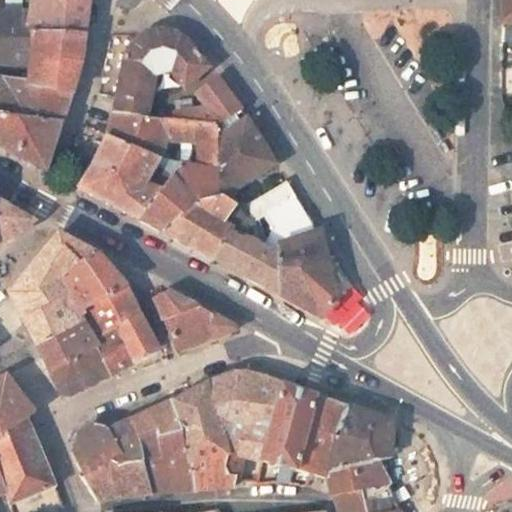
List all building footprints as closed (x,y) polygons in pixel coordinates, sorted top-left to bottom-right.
[(0,15),(0,66),(29,71),(32,33),(85,36),(90,2),(74,0),(31,0),(30,15),(0,15)] [(511,0),(502,0),(502,24),(511,24),(511,0)] [(138,38),(132,44),(126,54),(124,60),(123,65),(113,116),(123,118),(139,119),(148,121),(157,75),(169,73),(184,90),(210,69),(197,53),(187,42),(178,36),(172,32),(163,30),(150,32),(144,34),(139,37),(138,38)] [(32,33),(29,71),(76,79),(83,60),(85,36),(32,33)] [(28,85),(72,95),(76,79),(29,71),(28,85)] [(241,112),(217,78),(197,95),(206,109),(194,117),(190,107),(184,105),(173,114),(175,124),(166,123),(165,140),(198,144),(198,154),(181,152),(179,166),(171,175),(155,169),(146,184),(159,190),(146,209),(142,207),(136,218),(161,231),(195,203),(221,196),(218,128),(241,112)] [(28,85),(0,81),(0,113),(13,116),(13,117),(62,124),(63,125),(72,95),(28,85)] [(260,139),(241,112),(218,128),(221,196),(195,203),(161,231),(216,261),(231,231),(246,239),(249,225),(250,219),(237,205),(235,191),(275,164),(260,139)] [(0,113),(0,147),(46,172),(62,124),(13,117),(13,116),(0,113)] [(139,119),(123,118),(113,116),(104,144),(99,157),(81,188),(123,211),(136,218),(142,207),(146,209),(159,190),(146,184),(155,169),(163,152),(165,140),(166,123),(148,121),(139,119)] [(295,198),(286,184),(252,205),(250,219),(249,225),(263,217),(295,198)] [(308,219),(295,198),(263,217),(275,236),(308,219)] [(30,220),(0,203),(0,243),(22,234),(31,223),(30,220)] [(275,236),(263,217),(249,225),(246,239),(276,255),(275,246),(280,245),(275,236)] [(318,235),(308,219),(275,236),(280,245),(275,246),(276,255),(278,293),(322,317),(351,288),(327,248),(319,249),(318,235)] [(216,261),(278,293),(276,255),(246,239),(231,231),(216,261)] [(86,310),(126,288),(98,256),(58,234),(9,295),(35,346),(81,321),(78,314),(71,302),(79,297),(86,310)] [(139,315),(126,288),(123,289),(86,310),(78,314),(81,321),(93,342),(115,329),(139,315)] [(236,328),(167,291),(154,298),(165,321),(177,351),(237,332),(236,328)] [(115,329),(123,345),(133,363),(139,360),(158,350),(139,315),(115,329)] [(96,349),(93,342),(81,321),(35,346),(48,373),(96,349)] [(123,345),(115,329),(93,342),(96,349),(109,376),(123,368),(133,363),(123,345)] [(69,397),(109,376),(96,349),(48,373),(59,394),(69,397)] [(261,463),(283,384),(260,376),(246,373),(234,373),(206,384),(228,455),(240,458),(261,463)] [(0,439),(27,420),(34,415),(6,377),(0,379),(0,439)] [(194,492),(234,488),(235,477),(229,476),(224,467),(228,455),(206,384),(170,401),(190,464),(194,492)] [(308,431),(317,396),(283,384),(261,463),(280,468),(293,471),(297,472),(308,431)] [(317,396),(308,431),(338,440),(348,407),(317,396)] [(168,495),(194,492),(190,464),(170,401),(139,416),(127,422),(139,450),(141,461),(162,458),(168,494),(168,495)] [(391,460),(393,420),(348,407),(338,440),(328,470),(331,472),(330,475),(330,478),(334,496),(335,496),(339,511),(363,511),(362,503),(352,468),(378,463),(391,460)] [(55,488),(27,420),(0,439),(0,476),(7,494),(11,506),(55,488)] [(139,450),(139,449),(127,422),(123,423),(107,431),(103,428),(98,426),(95,425),(89,427),(74,437),(71,442),(70,448),(70,452),(82,474),(79,475),(81,479),(102,467),(122,499),(123,499),(139,497),(148,496),(141,461),(139,450)] [(338,440),(308,431),(297,472),(324,480),(328,470),(338,440)] [(405,494),(427,492),(424,452),(403,454),(405,494)] [(235,477),(240,458),(228,455),(224,467),(229,476),(235,477)] [(148,496),(168,494),(162,458),(141,461),(148,496)] [(394,485),(391,460),(378,463),(389,486),(394,485)] [(389,486),(378,463),(352,468),(362,503),(394,497),(389,486)] [(97,502),(122,499),(102,467),(81,479),(97,502)] [(276,484),(289,484),(293,471),(280,468),(276,484)]
